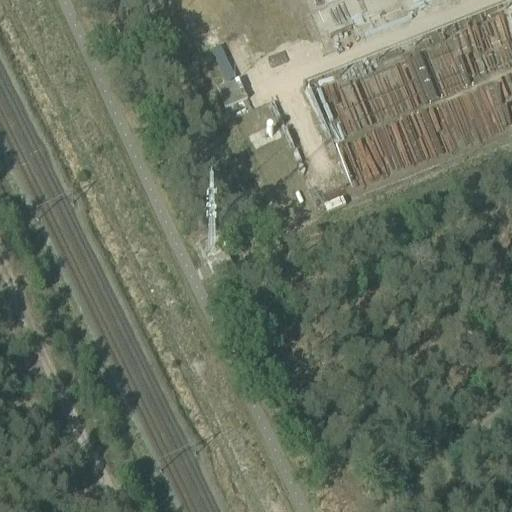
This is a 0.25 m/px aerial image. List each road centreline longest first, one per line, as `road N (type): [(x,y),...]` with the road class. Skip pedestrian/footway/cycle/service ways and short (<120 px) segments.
road 1 (track): [(123,511),(0,257)]
road 2 (track): [(386,511),(511,385)]
